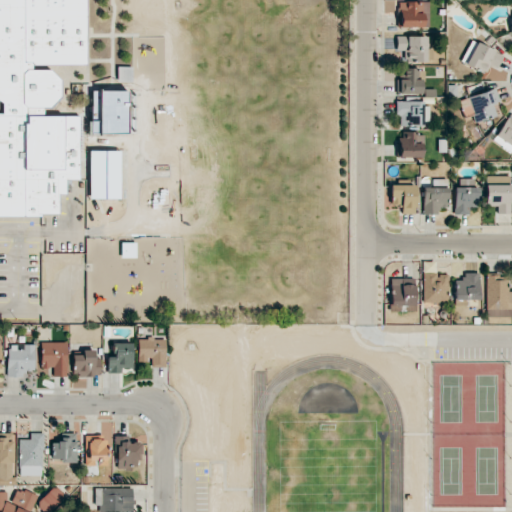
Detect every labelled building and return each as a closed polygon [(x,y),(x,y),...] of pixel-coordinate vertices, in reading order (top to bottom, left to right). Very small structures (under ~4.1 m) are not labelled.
[(0,216),(59,216),(59,194),(66,194),(65,179),(79,179),(79,116),(26,117),(26,106),(52,106),(52,99),(59,99),(59,70),(32,70),(32,64),(86,64),(86,0),(0,0),(0,93),(3,93),(3,113),(0,113),(0,216)] [(428,27),(428,1),(397,2),(397,27),(428,27)] [(405,61),(430,61),(430,49),(426,49),(426,36),(396,36),(395,50),(405,51),(405,61)] [(490,65),(497,68),(503,55),(471,40),(460,62),(485,74),(490,65)] [(421,93),(422,68),(398,68),(398,93),(421,93)] [(500,101),(495,88),(460,100),(465,117),(472,114),(475,123),(496,115),(493,104),(500,101)] [(395,102),(395,117),(399,117),(399,125),(428,126),(429,102),(395,102)] [(43,116),(43,107),(27,107),(26,115),(43,116)] [(493,140),(511,152),(511,114),(510,113),(493,140)] [(423,133),(398,133),(398,157),(422,157),(423,133)] [(119,151),(89,150),(88,199),(119,199),(119,151)] [(510,213),(510,176),(485,176),(486,206),(497,206),(497,214),(510,213)] [(440,214),(440,208),(447,208),(448,179),(432,179),(432,187),(423,187),(422,214),(440,214)] [(454,187),(454,214),(471,214),(471,205),(479,205),(479,187),(473,187),(473,179),(459,179),(459,187),(454,187)] [(400,214),(415,213),(415,184),(390,185),(391,204),(400,204),(400,214)] [(455,301),(479,300),(478,272),(463,273),(463,280),(454,281),(455,301)] [(422,274),(423,303),(447,302),(446,273),(422,274)] [(511,316),(511,291),(507,291),(507,277),(486,276),(485,316),(511,316)] [(415,279),(391,278),(390,311),(414,311),(415,279)] [(165,367),(166,339),(138,338),(137,361),(151,361),(151,367),(165,367)] [(67,376),(67,342),(41,342),(41,368),(51,368),(51,376),(67,376)] [(131,343),(113,343),(113,357),(107,357),(107,373),(121,373),(121,368),(132,368),(131,343)] [(34,344),(6,345),(7,377),(23,376),(23,370),(34,370),(34,344)] [(100,375),(100,358),(94,358),(94,350),(81,350),(81,355),(72,355),(72,376),(100,375)] [(0,484),(13,485),(14,433),(0,432),(0,484)] [(18,475),(42,476),(43,433),(30,433),(29,439),(19,439),(18,475)] [(75,433),(60,433),(60,442),(52,443),(52,459),(60,459),(60,463),(76,462),(75,433)] [(107,466),(107,437),(85,436),(84,465),(107,466)] [(115,437),(115,467),(139,468),(139,438),(115,437)] [(44,511),(45,511),(62,496),(54,487),(37,503),(44,511)] [(132,511),(133,488),(96,488),(96,511),(132,511)] [(0,491),(0,511),(34,511),(32,509),(37,495),(26,490),(15,491),(7,491),(0,491)]
